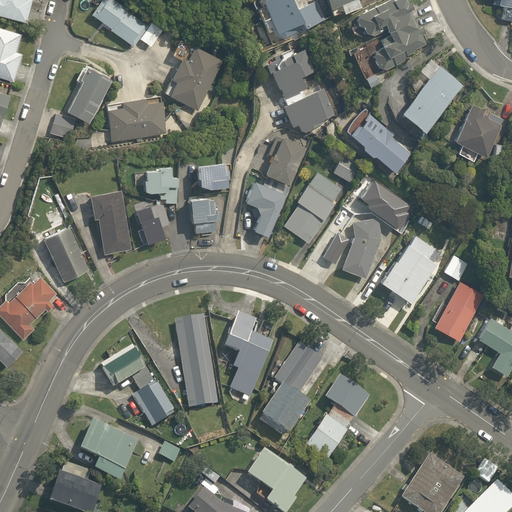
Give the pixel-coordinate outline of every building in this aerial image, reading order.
[(0,0),(0,17),(26,24),(33,0),(31,0),(0,0)] [(111,30),(111,32),(134,48),(148,27),(126,12),(127,10),(111,0),(103,0),(92,16),(111,30)] [(275,39),(285,35),(284,31),(301,25),(302,30),(325,21),(317,1),(293,11),(288,0),(272,0),(261,4),(275,39)] [(321,0),(327,12),(355,0),(321,0)] [(394,0),(353,18),(362,39),(375,34),(385,56),(372,61),(377,74),(426,53),(403,0),(394,0)] [(511,0),(483,0),(483,5),(500,7),(499,22),(511,23),(511,0)] [(163,31),(151,24),(140,40),(151,48),(163,31)] [(0,78),(14,83),(23,55),(16,54),(22,36),(0,29),(0,78)] [(318,89),(300,44),(262,59),(289,129),(294,127),(298,136),(325,125),(324,121),(334,117),(322,88),(318,89)] [(198,112),(222,62),(194,47),(187,61),(183,59),(172,81),(178,84),(171,98),(198,112)] [(437,67),(397,116),(420,135),(460,86),(437,67)] [(80,83),(83,84),(67,114),(89,125),(111,82),(108,81),(109,78),(88,68),(80,83)] [(0,129),(10,97),(0,93),(0,129)] [(111,143),(166,134),(163,103),(147,105),(146,100),(122,104),(123,110),(107,113),(111,143)] [(450,144),(457,148),(454,155),(469,163),(473,156),(479,160),(500,121),(470,105),(450,144)] [(343,136),(359,148),(357,152),(368,161),(371,157),(392,174),(410,150),(362,113),(343,136)] [(76,121),(56,115),(50,134),(70,139),(76,121)] [(273,136),(264,158),(268,159),(261,178),(286,187),(302,147),(273,136)] [(334,166),(329,163),(325,171),(349,184),(357,168),(339,158),(334,166)] [(225,165),(198,168),(200,189),(211,192),(229,189),(228,182),(231,181),(230,171),(225,172),(225,165)] [(165,200),(165,204),(177,204),(178,179),(172,179),(171,169),(159,170),(159,173),(146,174),(147,182),(144,182),(146,194),(150,195),(160,195),(160,200),(165,200)] [(331,199),(339,188),(315,172),(279,226),(306,244),(335,201),(331,199)] [(367,174),(354,191),(372,204),(384,186),(367,174)] [(251,183),(243,205),(251,208),(255,217),(249,233),(265,239),(281,195),(251,183)] [(132,251),(121,191),(90,197),(94,221),(98,220),(105,256),(132,251)] [(191,203),(192,225),(195,225),(196,234),(216,232),(216,221),(220,221),(219,211),(217,211),(217,209),(215,208),(215,203),(206,201),(191,203)] [(149,243),(163,239),(159,228),(165,227),(167,223),(162,208),(157,206),(138,213),(144,230),(139,232),(143,244),(148,243),(149,243)] [(511,217),(501,277),(511,279),(511,217)] [(350,224),(351,240),(339,272),(364,281),(376,249),(374,219),(350,224)] [(68,228),(44,240),(64,284),(89,270),(68,228)] [(412,237),(405,247),(403,245),(377,281),(408,303),(433,267),(424,261),(431,251),(412,237)] [(451,256),(441,272),(456,281),(466,266),(451,256)] [(34,285),(31,283),(9,304),(6,301),(0,306),(0,317),(23,341),(34,330),(30,326),(46,310),(48,312),(54,306),(50,302),(57,294),(40,277),(34,285)] [(459,281),(431,329),(455,342),(483,295),(459,281)] [(247,333),(252,320),(230,311),(216,347),(234,354),(221,388),(250,399),(272,343),(247,333)] [(201,316),(174,321),(188,407),(217,402),(201,316)] [(511,333),(488,319),(474,341),(497,356),(489,369),(503,378),(511,363),(511,333)] [(0,329),(0,360),(8,368),(23,352),(0,329)] [(278,385),(255,420),(285,439),(308,404),(299,397),(323,361),(296,343),(271,381),(278,385)] [(96,366),(110,390),(128,379),(136,392),(129,396),(149,430),(173,415),(131,345),(96,366)] [(367,396),(338,376),(322,401),(351,420),(367,396)] [(346,430),(322,414),(300,446),(324,462),(346,430)] [(88,471),(118,486),(138,444),(89,422),(74,453),(92,462),(88,471)] [(180,450),(161,441),(154,456),(173,466),(180,450)] [(258,450),(243,474),(269,490),(262,500),(281,511),(286,511),(295,498),(293,496),(304,479),(258,450)] [(441,511),(461,480),(425,458),(398,502),(413,511),(441,511)] [(92,511),(99,486),(53,475),(45,506),(69,511),(92,511)] [(460,511),(506,511),(511,506),(511,498),(495,480),(460,511)] [(239,511),(197,491),(186,511),(239,511)] [(378,511),(357,501),(351,511),(378,511)]
